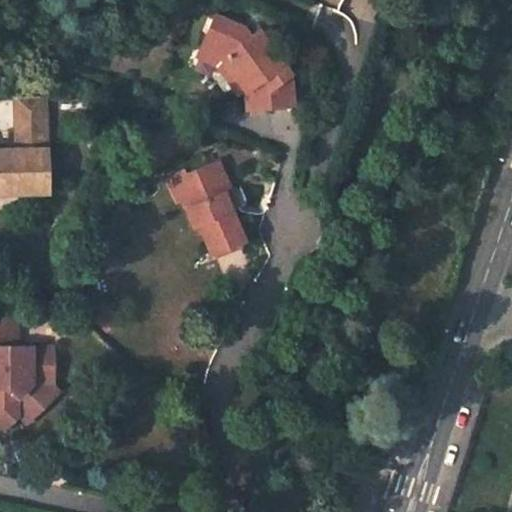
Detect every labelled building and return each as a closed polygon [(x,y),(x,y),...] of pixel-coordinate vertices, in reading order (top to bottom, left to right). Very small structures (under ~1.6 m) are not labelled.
[(242,24),(212,12),(198,45),(218,54),(214,62),(228,76),(232,79),(237,74),(246,83),(241,88),(248,107),(294,104),(289,59),(258,29),(251,35),(242,24)] [(250,18),(242,24),(251,35),(258,29),(250,18)] [(198,45),(194,53),(214,62),(218,54),(198,45)] [(241,88),(246,83),(237,74),(232,79),(241,88)] [(43,95),(13,97),(15,138),(23,138),(23,148),(15,148),(0,148),(0,192),(47,190),(43,95)] [(23,138),(15,138),(15,148),(23,148),(23,138)] [(230,188),(218,160),(185,173),(189,194),(183,196),(194,221),(200,219),(211,251),(243,238),(229,204),(223,191),(230,188)] [(185,173),(175,177),(183,196),(189,194),(185,173)] [(230,188),(223,191),(229,204),(235,201),(230,188)] [(108,268),(108,255),(85,256),(85,268),(108,268)] [(19,317),(0,317),(0,431),(1,432),(14,419),(16,399),(30,383),(52,384),(54,348),(19,348),(19,317)]
